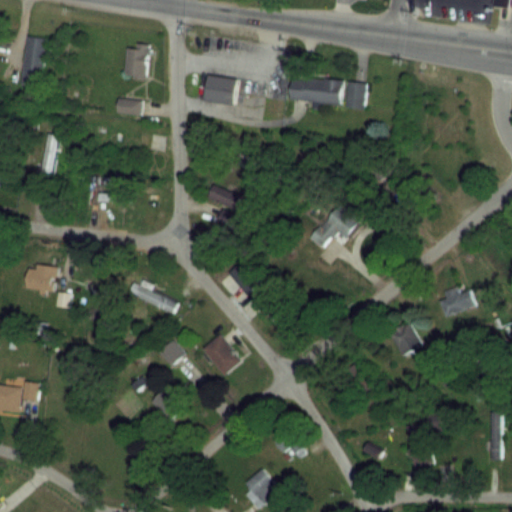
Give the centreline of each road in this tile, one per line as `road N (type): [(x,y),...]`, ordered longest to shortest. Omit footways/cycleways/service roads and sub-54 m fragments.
road 1 (residential): [(176,0),(176,245),(287,375),(366,511)]
road 2 (residential): [(511,182),(132,511)]
road 3 (tertiary): [(511,55),(133,0)]
road 4 (residential): [(176,245),(0,220)]
road 5 (residential): [(511,496),(363,497)]
road 6 (residential): [(105,511),(0,447)]
